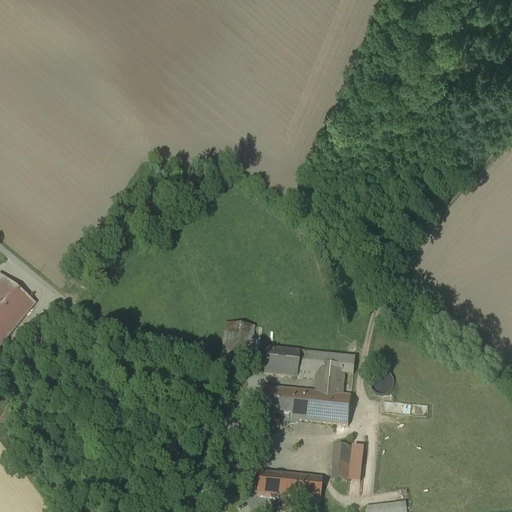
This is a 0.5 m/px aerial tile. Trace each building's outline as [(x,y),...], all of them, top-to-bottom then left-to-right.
[(0,277),(0,346),(34,305),(0,277)] [(253,328),(226,325),(222,362),(249,365),(253,328)] [(299,353),(266,349),(264,375),(296,379),(297,370),(299,353)] [(340,375),(354,376),(355,359),(299,353),(297,370),(317,372),(317,371),(340,374),(340,375)] [(340,374),(317,371),(317,372),(315,394),(262,388),(260,412),(288,415),(288,416),(295,416),(294,422),(348,427),(351,398),(338,396),(340,375),(340,374)] [(377,394),(379,396),(382,396),(385,396),(388,395),(391,394),(392,392),(394,389),(394,386),(394,383),(393,380),(392,378),(390,376),(387,374),(384,374),(381,374),(378,375),(376,376),(374,379),(372,381),(372,384),(372,387),(373,390),(375,392),(377,394)] [(350,449),(334,447),(331,481),(347,483),(350,449)] [(321,480),(259,474),(256,498),(318,504),(319,504),(321,480)] [(317,511),(318,504),(256,498),(255,509),(279,511),(317,511)]
